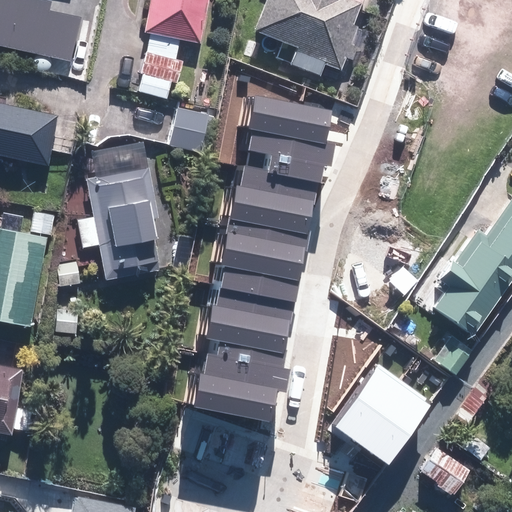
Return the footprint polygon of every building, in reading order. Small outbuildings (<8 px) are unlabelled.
[(53,12),(55,0),(0,0),(0,47),(72,63),(82,18),(53,12)] [(150,0),(145,32),(149,33),(183,39),(203,44),(212,0),(150,0)] [(265,0),(252,33),(296,50),(291,64),(323,76),(328,63),(343,68),(366,8),(346,0),(265,0)] [(183,39),(149,33),(137,93),(171,100),(183,39)] [(256,97),(249,133),(326,147),(333,111),(256,97)] [(0,153),(51,163),(53,151),(75,156),(81,126),(59,121),(59,117),(0,106),(0,153)] [(174,108),(168,148),(206,154),(213,115),(174,108)] [(249,133),(238,187),(316,202),(326,147),(249,133)] [(89,180),(95,218),(74,221),(79,249),(100,245),(105,280),(168,270),(151,170),(89,180)] [(238,187),(231,226),(308,241),(316,202),(238,187)] [(511,198),(486,234),(478,228),(455,260),(452,258),(438,277),(449,285),(434,306),(469,332),(511,272),(511,198)] [(53,213),(30,209),(28,218),(0,212),(0,322),(32,328),(53,213)] [(231,226),(223,266),(298,281),(300,281),(308,241),(231,226)] [(196,234),(181,232),(174,270),(189,273),(196,234)] [(78,261),(58,263),(62,290),(82,287),(78,261)] [(215,307),(291,321),(298,281),(223,266),(215,307)] [(221,342),(219,356),(282,368),(291,321),(215,307),(209,339),(221,342)] [(79,311),(57,308),(54,334),(76,337),(79,311)] [(475,351),(456,337),(437,362),(457,376),(475,351)] [(219,356),(207,354),(197,406),(273,421),(279,391),(285,392),(289,370),(282,368),(219,356)] [(0,433),(14,436),(27,368),(0,363),(0,433)] [(431,405),(378,368),(336,428),(389,465),(431,405)] [(493,384),(481,376),(453,415),(465,423),(493,384)] [(468,469),(434,444),(417,468),(451,492),(468,469)] [(69,511),(131,511),(133,506),(73,493),(69,511)]
